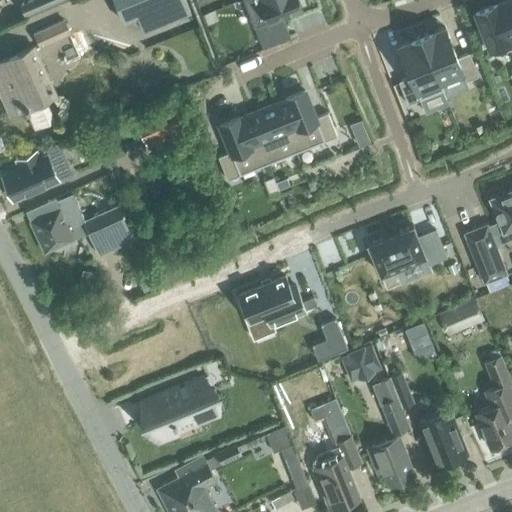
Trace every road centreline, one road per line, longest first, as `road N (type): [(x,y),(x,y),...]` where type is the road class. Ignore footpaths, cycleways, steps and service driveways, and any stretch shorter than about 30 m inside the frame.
road 1 (residential): [(48,347),(511,155)]
road 2 (unclassified): [(140,511),(48,347)]
road 3 (residential): [(244,77),(361,30)]
